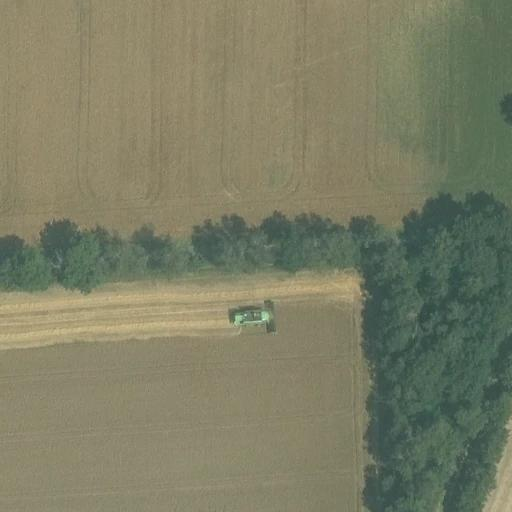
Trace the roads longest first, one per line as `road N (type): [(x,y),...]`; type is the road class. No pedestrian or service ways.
road 1 (unclassified): [(511,244),(0,271)]
road 2 (unclassified): [(511,360),(452,511)]
